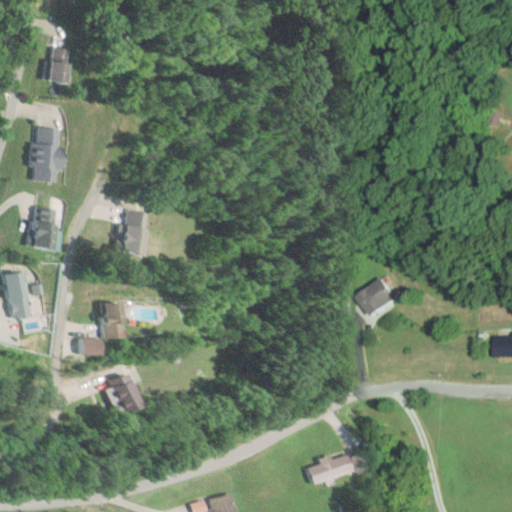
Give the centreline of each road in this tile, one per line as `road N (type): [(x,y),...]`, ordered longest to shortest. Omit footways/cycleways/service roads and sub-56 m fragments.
road 1 (residential): [(0,502),(151,481),(220,458),(359,391),(511,388)]
road 2 (residential): [(94,187),(64,260),(50,417),(35,436),(0,452)]
road 3 (residential): [(0,135),(23,0)]
